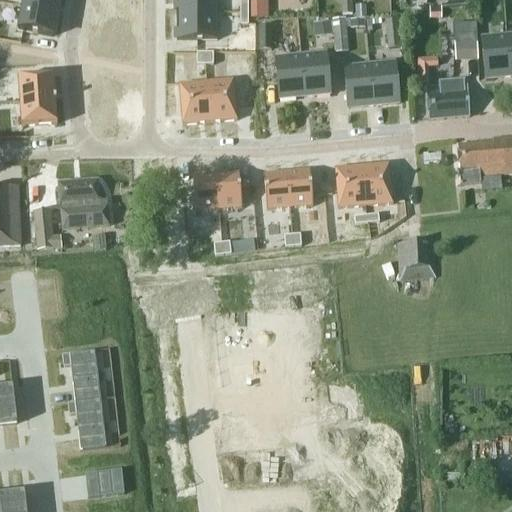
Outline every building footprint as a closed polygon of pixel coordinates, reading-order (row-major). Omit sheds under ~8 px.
[(25,0),(23,15),(61,22),(65,0),(25,0)] [(174,0),(174,22),(214,22),(214,0),(174,0)] [(269,18),(269,0),(255,0),(255,18),(269,18)] [(352,0),(340,0),(341,16),(353,16),(352,0)] [(248,14),(248,2),(240,2),(240,14),(248,14)] [(365,19),(365,6),(355,7),(355,20),(365,19)] [(429,20),(441,20),(441,8),(429,8),(429,20)] [(248,26),(248,14),(240,14),(240,26),(248,26)] [(23,15),(19,39),(57,46),(61,22),(23,15)] [(77,15),(77,120),(119,120),(118,15),(77,15)] [(333,21),(334,54),(347,53),(345,20),(333,21)] [(385,21),(387,49),(401,48),(398,20),(385,21)] [(174,22),(175,49),(214,49),(214,22),(174,22)] [(259,52),(271,52),(271,26),(258,26),(259,52)] [(453,37),(455,63),(477,61),(475,36),(453,37)] [(510,80),(506,40),(480,43),(484,82),(510,80)] [(205,66),(205,54),(197,54),(197,66),(205,66)] [(213,66),(213,54),(205,54),(205,66),(213,66)] [(301,61),(304,100),(330,98),(327,59),(301,61)] [(304,100),(301,61),(275,63),(278,102),(304,100)] [(395,69),(370,71),(373,110),(398,108),(395,69)] [(373,110),(370,71),(344,73),(347,112),(373,110)] [(55,72),(20,75),(21,98),(56,96),(55,72)] [(464,88),(464,80),(438,83),(439,90),(424,92),(427,125),(470,121),(467,88),(464,88)] [(230,88),(203,90),(207,130),(233,127),(230,88)] [(203,90),(177,92),(180,132),(207,130),(203,90)] [(56,96),(21,98),(23,122),(58,120),(56,96)] [(511,178),(511,141),(494,143),(495,144),(457,148),(461,189),(480,187),(480,181),(511,178)] [(382,170),(356,172),(359,212),(386,210),(382,170)] [(356,172),(329,175),(332,214),(359,212),(356,172)] [(304,177),(282,179),(285,214),(307,212),(304,177)] [(107,198),(99,199),(97,179),(59,183),(64,229),(110,224),(107,198)] [(235,179),(213,181),(216,216),(238,214),(235,179)] [(282,179),(260,181),(263,216),(285,214),(282,179)] [(213,181),(191,183),(194,218),(216,216),(213,181)] [(8,194),(8,188),(0,188),(0,248),(20,248),(18,194),(8,194)] [(52,237),(51,210),(33,211),(35,252),(62,251),(61,236),(52,237)] [(379,224),(378,216),(366,218),(367,226),(379,224)] [(367,226),(366,218),(354,219),(355,227),(367,226)] [(126,245),(140,244),(138,230),(125,231),(126,245)] [(301,249),(300,236),(292,237),(293,249),(301,249)] [(293,249),(292,237),(284,238),(285,250),(293,249)] [(398,287),(415,286),(435,284),(433,243),(396,246),(398,287)] [(231,256),(229,244),(221,245),(223,258),(231,256)] [(223,258),(221,245),(213,246),(215,259),(223,258)] [(69,356),(71,368),(73,392),(75,404),(99,401),(94,353),(69,356)] [(69,356),(62,357),(63,364),(63,369),(71,368),(69,356)] [(16,425),(12,389),(0,389),(0,426),(2,427),(14,425),(16,425)] [(105,450),(99,401),(75,404),(76,416),(79,440),(80,452),(105,450)] [(75,404),(67,405),(68,412),(69,417),(76,416),(75,404)] [(121,472),(85,476),(85,477),(88,499),(88,500),(124,496),(121,472)] [(25,511),(24,494),(22,494),(10,496),(4,496),(0,496),(0,499),(1,511),(25,511)]
